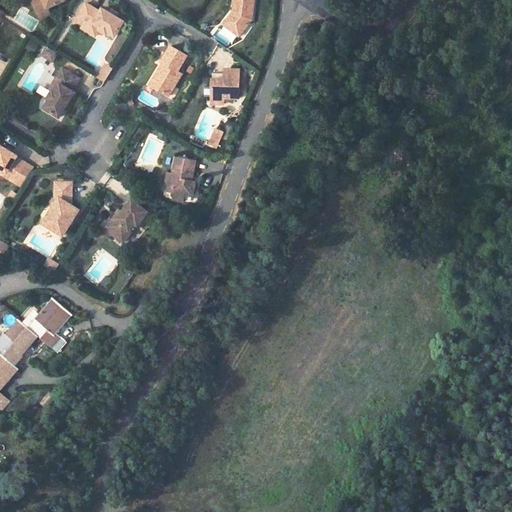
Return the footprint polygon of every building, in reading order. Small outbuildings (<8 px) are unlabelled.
[(51,13),(48,7),(61,0),(38,0),(34,2),(39,14),(43,17),(51,13)] [(82,26),(89,30),(92,23),(100,28),(106,32),(107,30),(115,35),(125,18),(103,5),(100,9),(86,0),(77,15),(85,20),(82,26)] [(242,3),(241,10),(234,8),(227,19),(236,25),(233,29),(241,34),(255,15),(257,0),(235,0),(236,1),(242,3)] [(236,25),(227,19),(224,22),(233,29),(236,25)] [(89,30),(96,34),(100,28),(92,23),(89,30)] [(34,53),(39,44),(31,39),(26,48),(34,53)] [(158,68),(151,81),(158,85),(155,89),(165,95),(179,73),(174,70),(183,55),(167,46),(158,60),(164,64),(161,70),(158,68)] [(57,53),(47,47),(42,56),(52,62),(57,53)] [(112,68),(105,64),(97,77),(104,82),(112,68)] [(68,100),(73,92),(72,91),(79,78),(62,67),(54,80),(58,82),(52,90),(51,89),(45,97),(47,98),(41,107),(58,117),(63,108),(68,100)] [(223,97),(237,98),(239,69),(230,68),(230,74),(225,74),(211,73),(210,86),(210,96),(223,97)] [(52,90),(58,82),(54,80),(49,88),(51,89),(52,90)] [(148,85),(155,89),(158,85),(151,81),(148,85)] [(68,111),(72,103),(68,100),(63,108),(68,111)] [(214,128),(209,136),(215,140),(221,133),(214,128)] [(211,148),(215,140),(209,136),(204,143),(211,148)] [(0,169),(7,174),(5,179),(15,185),(26,165),(15,159),(17,157),(4,150),(3,152),(0,150),(0,169)] [(169,174),(166,189),(174,190),(173,195),(172,197),(174,200),(176,201),(178,201),(184,202),(185,197),(185,193),(194,194),(196,184),(189,183),(190,179),(193,179),(195,162),(178,158),(175,175),(169,174)] [(62,236),(78,210),(70,205),(72,202),(72,183),(56,183),(56,197),(58,198),(42,223),(62,236)] [(124,213),(118,221),(116,219),(111,227),(115,234),(122,239),(129,228),(133,231),(138,223),(141,224),(149,213),(132,201),(124,213)] [(135,233),(141,224),(138,223),(133,231),(135,233)] [(53,271),(58,263),(48,257),(43,265),(53,271)] [(53,298),(36,319),(48,330),(41,338),(51,347),(57,352),(66,341),(55,333),(58,329),(56,327),(60,322),(63,324),(71,314),(53,298)] [(19,320),(6,335),(4,333),(0,337),(0,353),(14,365),(21,357),(20,356),(37,335),(19,320)] [(6,382),(17,369),(17,367),(14,365),(0,353),(0,398),(4,395),(0,391),(0,388),(1,387),(0,386),(0,383),(3,380),(6,382)] [(55,398),(49,393),(41,403),(47,408),(55,398)] [(10,400),(4,395),(0,398),(0,410),(1,411),(10,400)]
